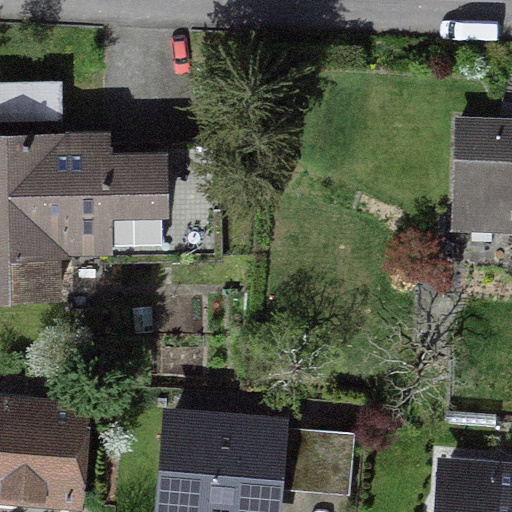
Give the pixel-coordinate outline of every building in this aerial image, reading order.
[(511,126),(456,124),(453,219),(511,221),(511,126)] [(100,140),(0,142),(0,294),(54,293),(53,262),(215,258),(212,148),(100,151),(100,140)] [(0,495),(69,501),(76,413),(0,407),(0,495)] [(268,511),(275,429),(168,421),(160,511),(268,511)] [(315,433),(309,493),(345,496),(350,436),(315,433)] [(511,511),(511,476),(444,471),(441,501),(439,500),(435,511),(511,511)]
